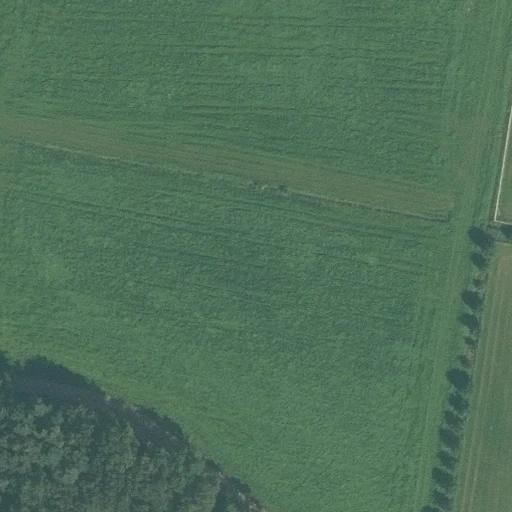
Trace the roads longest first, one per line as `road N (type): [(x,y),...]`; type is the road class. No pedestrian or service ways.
road 1 (track): [(428,511),(508,0)]
road 2 (track): [(0,384),(69,393),(147,423),(251,511)]
